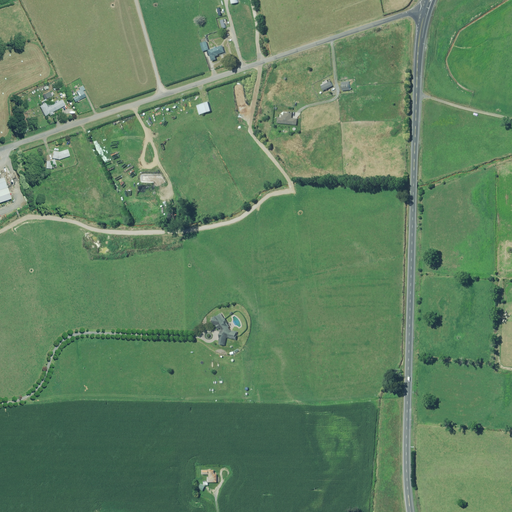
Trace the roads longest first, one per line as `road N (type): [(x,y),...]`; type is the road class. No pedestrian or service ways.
road 1 (primary): [(411,511),(416,70),(424,11)]
road 2 (unclassified): [(0,149),(424,11)]
